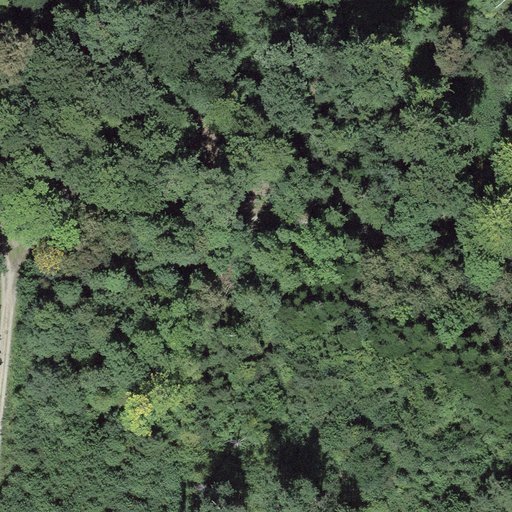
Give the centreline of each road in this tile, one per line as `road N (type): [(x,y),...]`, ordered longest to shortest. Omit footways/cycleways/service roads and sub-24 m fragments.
road 1 (track): [(0,172),(104,197),(511,254)]
road 2 (track): [(3,511),(0,252)]
road 3 (track): [(6,274),(104,197)]
